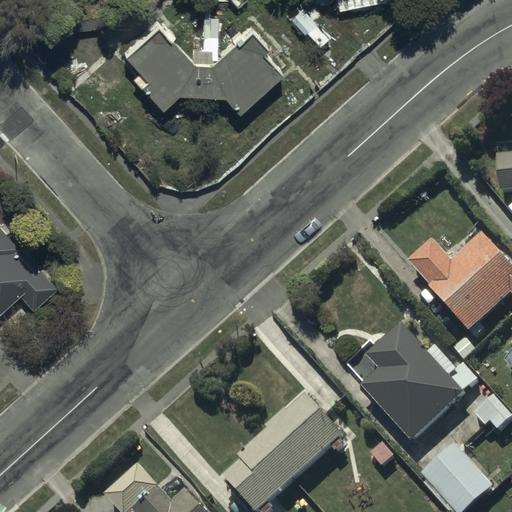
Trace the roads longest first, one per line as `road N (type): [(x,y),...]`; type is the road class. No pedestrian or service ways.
road 1 (residential): [(189,301),(450,65),(511,24)]
road 2 (residential): [(0,92),(189,301)]
road 3 (residential): [(0,475),(189,301)]
